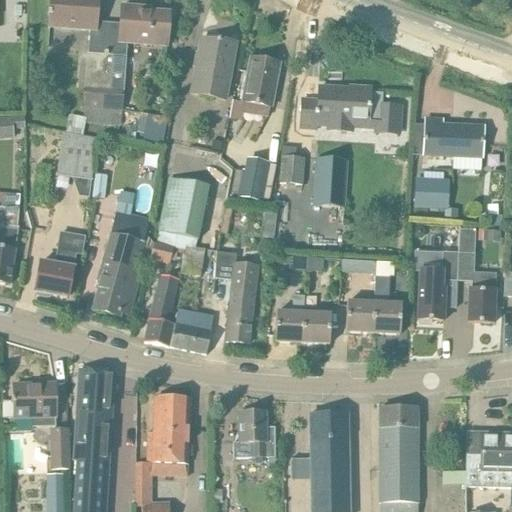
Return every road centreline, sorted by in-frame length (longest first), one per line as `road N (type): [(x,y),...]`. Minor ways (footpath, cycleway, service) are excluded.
road 1 (residential): [(0,320),(227,381),(366,386),(511,375)]
road 2 (tertiary): [(511,58),(358,0)]
